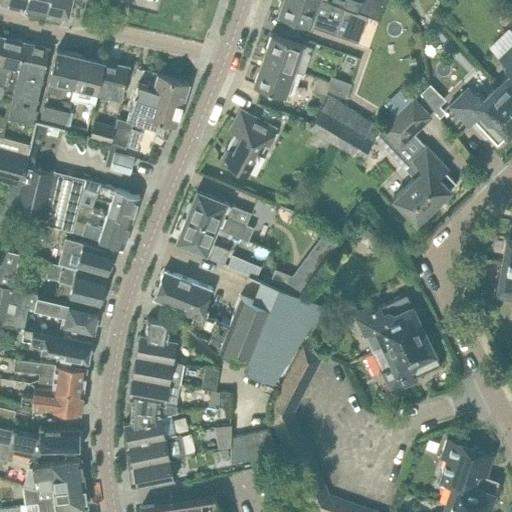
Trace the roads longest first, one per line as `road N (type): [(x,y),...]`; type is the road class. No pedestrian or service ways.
road 1 (residential): [(222,56),(122,312),(105,412),(110,511)]
road 2 (residential): [(511,176),(461,224),(444,254),(442,278),(511,432)]
road 3 (residential): [(222,56),(110,31),(73,38),(0,15)]
